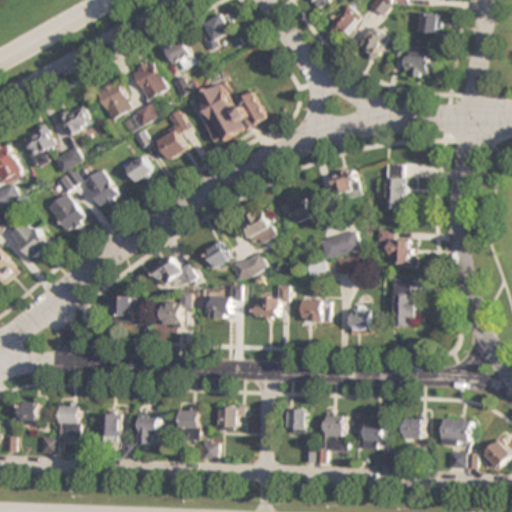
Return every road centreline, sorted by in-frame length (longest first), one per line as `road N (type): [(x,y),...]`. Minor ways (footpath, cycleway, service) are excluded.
road 1 (residential): [(511,119),(401,120),(302,143),(140,234),(0,349)]
road 2 (residential): [(511,481),(0,463)]
road 3 (residential): [(488,338),(455,378),(0,364)]
road 4 (residential): [(511,378),(474,304),(461,225),(488,0)]
road 5 (residential): [(185,0),(0,104)]
road 6 (residential): [(261,511),(266,372)]
road 7 (tertiary): [(0,60),(107,0)]
